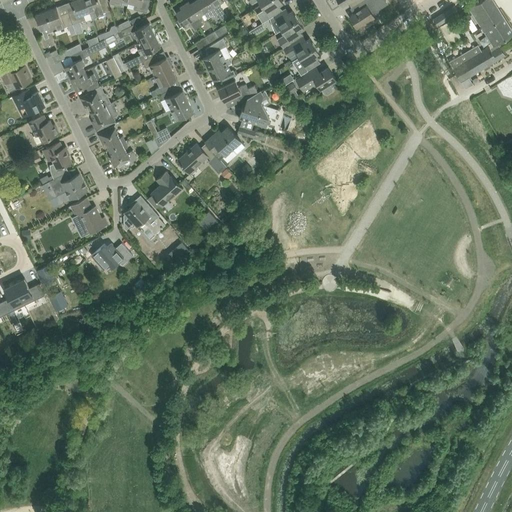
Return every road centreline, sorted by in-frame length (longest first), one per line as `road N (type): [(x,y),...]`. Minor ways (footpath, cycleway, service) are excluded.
road 1 (residential): [(161,0),(209,113),(121,183),(99,170),(14,4)]
road 2 (residential): [(434,0),(355,50),(317,0)]
